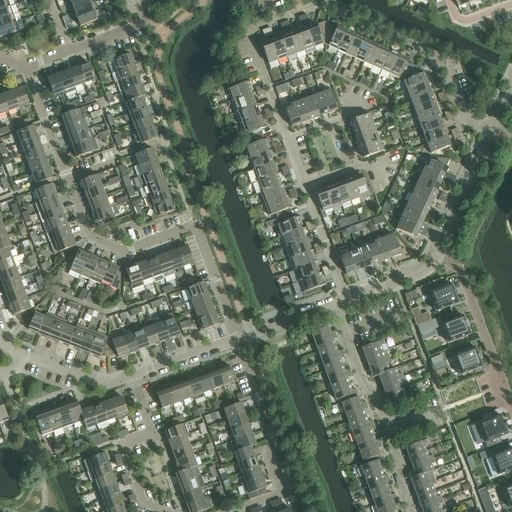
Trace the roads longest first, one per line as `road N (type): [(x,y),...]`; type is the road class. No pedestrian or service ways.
road 1 (residential): [(287,137),(248,31),(323,4),(439,57),(464,117),(491,131)]
road 2 (residential): [(236,339),(196,226),(127,251),(88,235),(68,179)]
road 3 (residential): [(409,511),(396,479),(400,467),(334,305)]
road 4 (residential): [(236,339),(276,440),(270,454),(284,493),(234,511)]
road 5 (residential): [(434,255),(459,268),(511,409)]
road 6 (residential): [(158,511),(143,506),(121,445),(154,433),(132,377)]
road 7 (residential): [(434,255),(491,131)]
road 8 (residential): [(346,300),(305,185)]
road 9 (residential): [(68,179),(25,66)]
